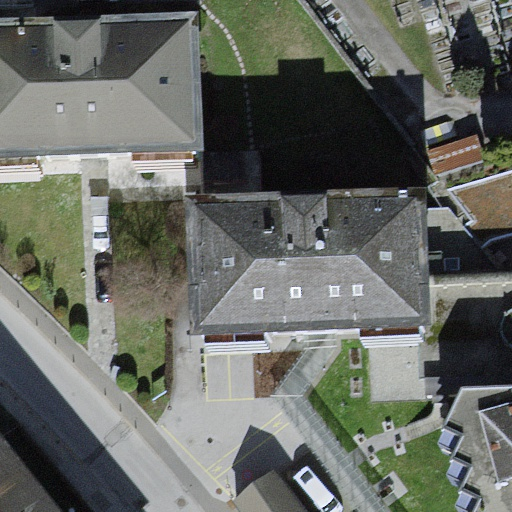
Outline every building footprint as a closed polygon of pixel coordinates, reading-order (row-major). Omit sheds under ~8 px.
[(206,13),(0,21),(0,169),(212,161),(206,13)] [(423,190),(185,200),(192,346),(430,335),(423,190)] [(511,349),(511,279),(456,278),(454,348),(511,349)] [(511,511),(511,396),(459,410),(484,511),(511,511)] [(0,511),(85,511),(21,427),(0,442),(0,511)] [(312,511),(284,468),(234,500),(241,511),(312,511)]
